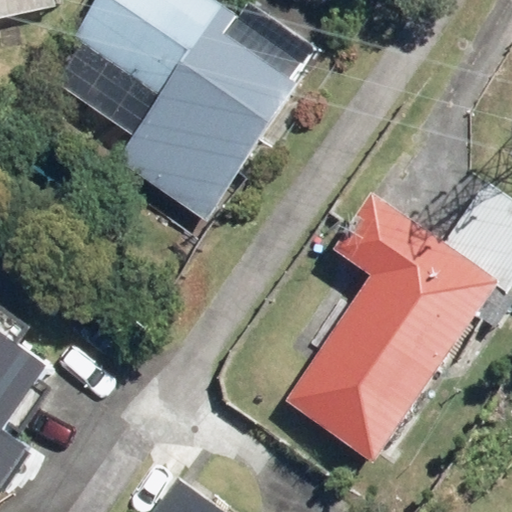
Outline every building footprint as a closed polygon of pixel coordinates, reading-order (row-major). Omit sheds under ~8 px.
[(0,0),(0,25),(26,22),(22,0),(0,0)] [(120,0),(66,78),(148,135),(132,159),(224,223),(345,47),(276,0),(120,0)] [(511,324),(511,181),(506,178),(462,239),(394,190),(353,247),(390,273),(302,397),(394,462),(498,317),(511,326),(511,324)] [(0,511),(7,511),(141,342),(0,231),(0,511)] [(260,511),(197,470),(169,511),(260,511)]
